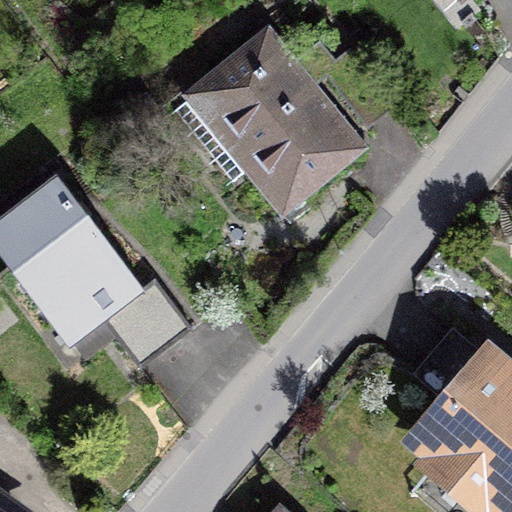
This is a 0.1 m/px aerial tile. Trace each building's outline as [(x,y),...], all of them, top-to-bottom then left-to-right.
[(268,32),(188,97),(190,99),(175,111),(233,182),(247,170),(283,214),(363,149),(268,32)] [(350,50),(323,71),(368,129),(395,108),(350,50)] [(53,180),(0,220),(0,251),(53,321),(55,321),(74,346),(105,323),(141,370),(193,330),(155,280),(139,292),(53,180)] [(419,441),(502,511),(511,511),(511,378),(455,330),(416,376),(450,405),(419,441)] [(0,511),(13,511),(0,502),(0,511)]
